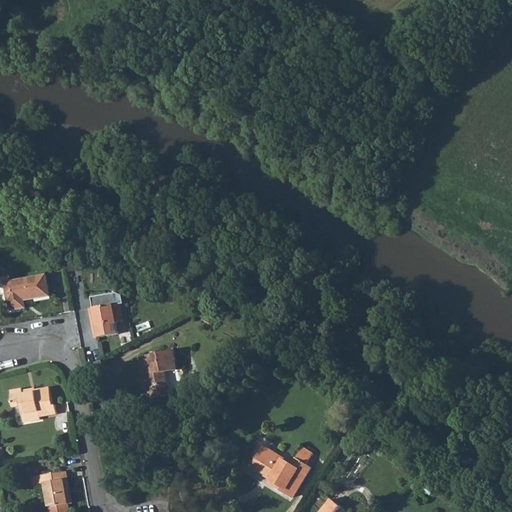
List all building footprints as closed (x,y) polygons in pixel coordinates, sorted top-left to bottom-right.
[(49,296),(46,275),(11,281),(13,292),(7,293),(8,303),(11,303),(12,309),(26,307),(25,300),(49,296)] [(13,292),(11,281),(3,282),(5,294),(7,293),(13,292)] [(90,309),(92,320),(96,319),(97,326),(93,327),(94,338),(119,334),(117,322),(123,321),(120,304),(123,304),(122,296),(116,294),(106,296),(108,306),(93,308),(90,309)] [(92,298),(93,308),(108,306),(106,296),(92,298)] [(147,359),(140,361),(145,391),(149,391),(151,398),(171,394),(167,372),(178,370),(175,351),(152,354),(153,359),(147,359)] [(23,388),(11,390),(14,408),(21,407),(23,415),(40,412),(41,417),(57,414),(56,405),(54,405),(51,387),(36,390),(36,391),(24,393),(23,390),(23,388)] [(40,412),(23,415),(25,423),(41,420),(41,417),(40,412)] [(295,461),(292,467),(264,450),(256,462),(262,465),(256,474),(270,482),(268,484),(294,500),(312,471),(307,468),(295,461)] [(295,461),(307,468),(313,457),(302,450),(295,461)] [(256,462),(250,470),(256,474),(262,465),(256,462)] [(49,511),(69,511),(68,504),(72,503),(69,487),(66,488),(65,479),(68,479),(67,472),(32,478),(33,485),(45,483),(49,511)] [(331,499),(320,511),(336,511),(341,507),(331,499)]
